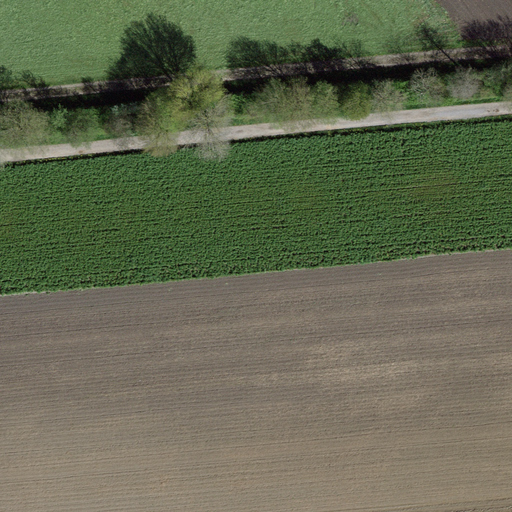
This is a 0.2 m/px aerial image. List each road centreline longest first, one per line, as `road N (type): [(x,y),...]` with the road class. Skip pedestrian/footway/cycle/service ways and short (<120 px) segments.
road 1 (track): [(0,162),(511,112)]
road 2 (track): [(511,55),(0,101)]
